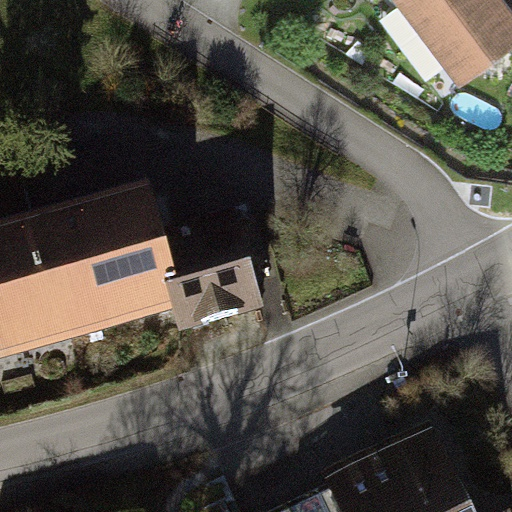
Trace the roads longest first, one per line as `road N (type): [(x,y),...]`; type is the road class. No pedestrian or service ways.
road 1 (unclassified): [(484,292),(162,430),(0,470)]
road 2 (residential): [(484,292),(441,201),(129,0)]
